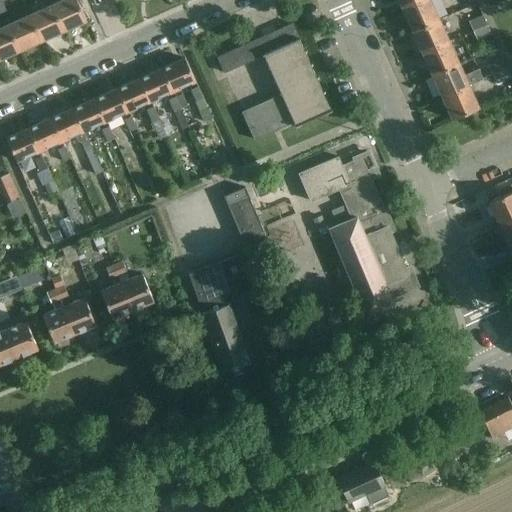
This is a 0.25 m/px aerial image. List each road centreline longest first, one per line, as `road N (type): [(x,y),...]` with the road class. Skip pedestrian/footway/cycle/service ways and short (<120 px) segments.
road 1 (secondary): [(184,511),(502,360)]
road 2 (residential): [(0,103),(231,0)]
road 3 (residential): [(423,187),(336,0)]
road 4 (residential): [(502,360),(423,187)]
